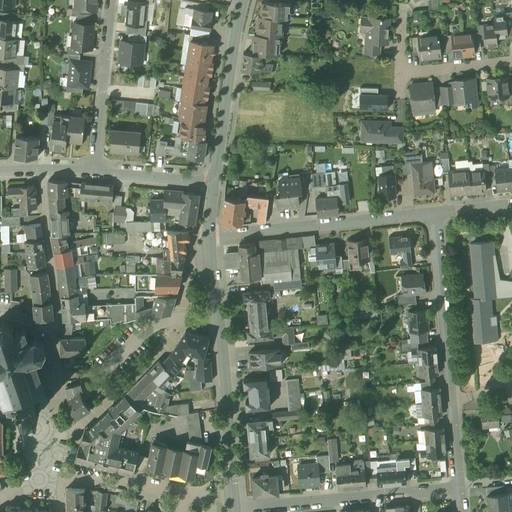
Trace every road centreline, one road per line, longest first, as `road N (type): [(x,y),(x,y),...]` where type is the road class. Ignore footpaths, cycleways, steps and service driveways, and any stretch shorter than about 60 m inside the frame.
road 1 (residential): [(458,488),(432,212)]
road 2 (residential): [(208,236),(432,212)]
road 3 (residential): [(458,488),(234,504)]
road 4 (secondary): [(234,504),(218,315)]
road 5 (secondary): [(214,183),(243,0)]
road 6 (residential): [(96,175),(112,0)]
road 7 (residential): [(59,433),(118,391),(164,345),(176,319)]
road 8 (residential): [(41,170),(59,324)]
road 9 (residential): [(181,494),(47,471)]
